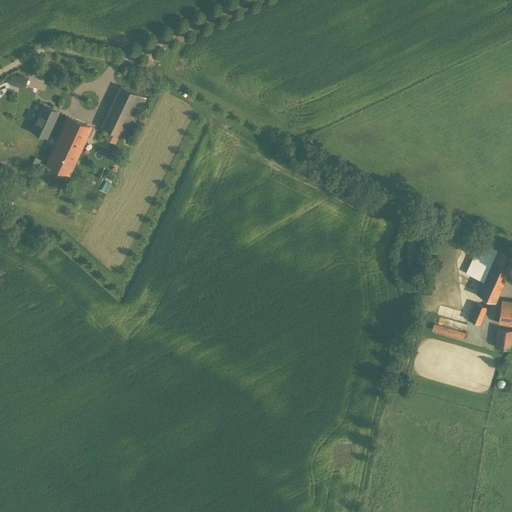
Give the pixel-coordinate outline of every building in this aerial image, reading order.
[(121,86),(103,125),(128,136),(145,97),(121,86)] [(47,136),(58,111),(43,105),(32,129),(47,136)] [(58,141),(79,151),(90,127),(69,117),(58,141)] [(79,151),(58,141),(48,163),(69,172),(73,163),(79,151)] [(472,289),(495,299),(511,262),(511,254),(481,241),(471,262),(482,267),(472,289)] [(511,300),(501,299),(498,322),(511,323),(511,300)] [(476,302),(469,319),(479,323),(486,306),(476,302)] [(494,346),(511,348),(511,343),(511,329),(497,327),(494,346)]
